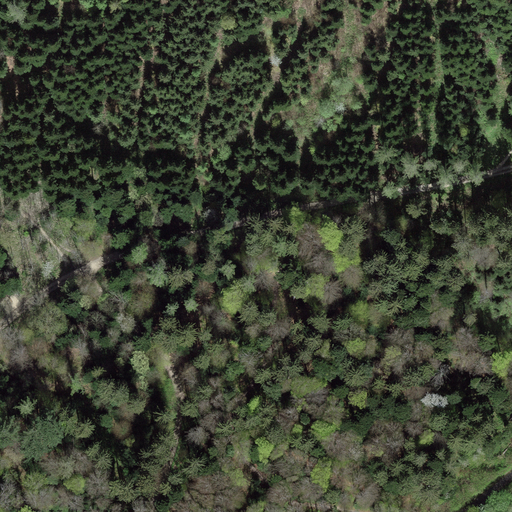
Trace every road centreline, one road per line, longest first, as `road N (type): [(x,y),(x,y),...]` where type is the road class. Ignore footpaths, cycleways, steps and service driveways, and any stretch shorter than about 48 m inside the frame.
road 1 (track): [(511,169),(188,234),(78,271),(0,326)]
road 2 (track): [(151,511),(179,423),(169,371),(0,175)]
road 3 (track): [(167,474),(220,426),(261,370),(276,289),(293,256),(389,193)]
